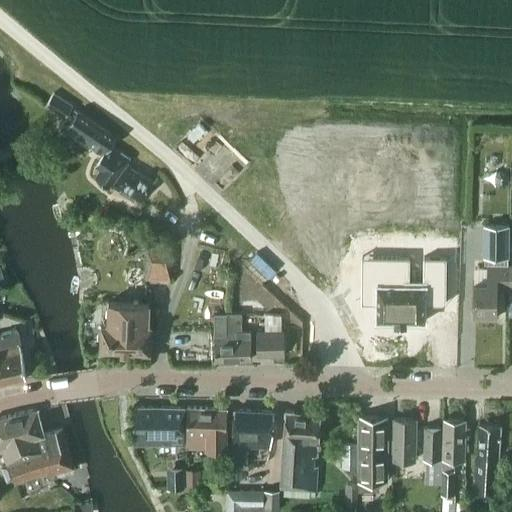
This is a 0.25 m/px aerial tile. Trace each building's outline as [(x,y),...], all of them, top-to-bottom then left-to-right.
[(44,104),(64,117),(73,104),(54,91),(44,104)] [(153,181),(125,163),(129,157),(107,143),(113,134),(75,109),(64,127),(101,152),(94,163),(99,167),(94,174),(133,199),(136,195),(142,199),(153,181)] [(508,174),(505,169),(499,169),(495,173),(495,181),(498,186),(504,186),(508,182),(508,174)] [(484,223),(484,255),(509,255),(509,223),(484,223)] [(173,240),(147,238),(145,277),(171,278),(173,240)] [(195,261),(219,264),(220,253),(196,250),(195,261)] [(509,286),(510,265),(487,264),(487,281),(474,281),(473,317),(496,317),(496,286),(509,286)] [(410,266),(378,265),(377,292),(362,292),(362,311),(377,311),(377,328),(396,329),(396,330),(406,330),(406,329),(425,329),(425,313),(445,314),(447,267),(425,267),(424,294),(410,293),(410,266)] [(149,351),(151,324),(148,324),(149,302),(108,300),(107,322),(101,321),(100,349),(149,351)] [(214,327),(215,357),(215,359),(251,358),(250,329),(241,329),(240,311),(226,312),(226,311),(214,311),(214,327)] [(268,328),(283,326),(281,313),(266,315),(268,328)] [(0,357),(1,358),(5,382),(26,377),(19,328),(3,332),(3,333),(0,333),(0,357)] [(285,356),(284,329),(257,330),(257,356),(285,356)] [(79,468),(69,438),(64,423),(43,430),(36,405),(0,416),(0,442),(1,442),(8,463),(1,465),(6,479),(12,477),(13,479),(46,469),(48,478),(79,468)] [(184,442),(185,406),(136,405),(135,441),(184,442)] [(186,445),(227,446),(227,409),(226,409),(226,407),(187,405),(186,445)] [(274,428),(274,413),(274,409),(234,407),(233,426),(234,426),(233,442),(232,442),(231,463),(246,464),(247,443),(270,444),(273,428),(274,428)] [(321,447),(321,443),(319,441),(320,412),(293,410),(293,409),(285,408),(280,486),(316,488),(318,463),(314,463),(314,453),(318,453),(318,449),(321,447)] [(359,414),(358,471),(385,471),(386,440),(387,414),(359,414)] [(415,458),(416,417),(393,416),(392,458),(415,458)] [(464,457),(466,418),(443,417),(442,457),(441,493),(453,493),(454,457),(464,457)] [(499,457),(501,424),(478,422),(476,453),(475,453),(472,494),(495,495),(498,457),(499,457)] [(442,425),(424,424),(423,457),(441,458),(442,425)] [(185,468),(185,487),(201,487),(200,467),(185,468)] [(184,470),(171,470),(171,486),(185,485),(184,470)] [(357,482),(345,482),(345,502),(357,502),(357,482)] [(263,511),(262,488),(226,488),(226,511),(263,511)] [(495,511),(496,502),(479,501),(478,511),(495,511)]
